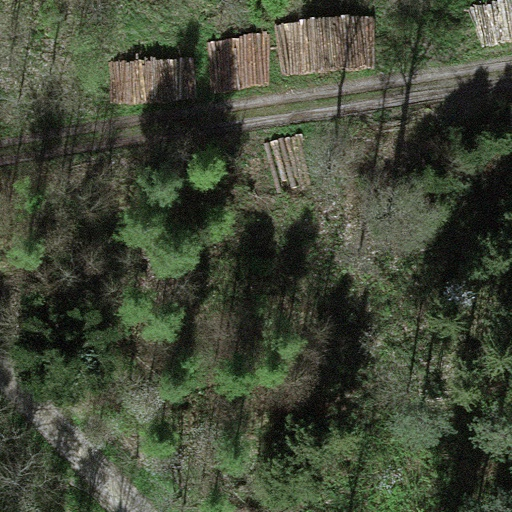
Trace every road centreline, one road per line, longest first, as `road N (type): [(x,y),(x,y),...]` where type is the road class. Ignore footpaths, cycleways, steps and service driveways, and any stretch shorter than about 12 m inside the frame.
road 1 (track): [(0,144),(511,70)]
road 2 (track): [(134,511),(0,379)]
